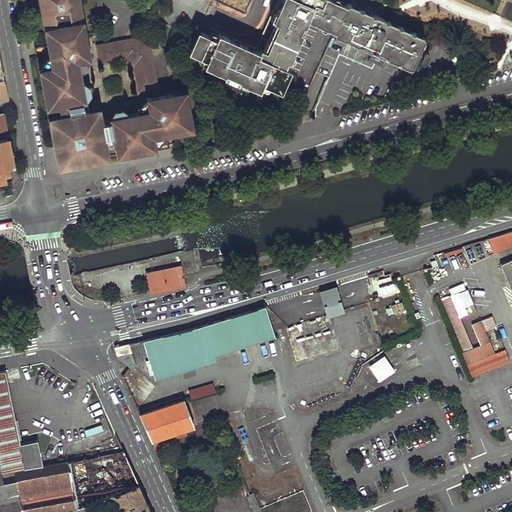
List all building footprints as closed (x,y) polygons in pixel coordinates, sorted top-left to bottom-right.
[(44,0),(45,2),(41,3),(49,43),(52,59),(38,61),(58,156),(73,167),(80,165),(158,149),(157,146),(156,137),(164,134),(183,130),(182,126),(189,124),(188,118),(193,117),(190,101),(185,103),(183,94),(176,96),(176,90),(147,96),(147,99),(149,108),(139,110),(106,117),(91,107),(84,73),(82,63),(91,61),(93,60),(80,0),(44,0)] [(320,26),(327,9),(309,1),(309,3),(302,0),(300,0),(292,20),(293,20),(275,61),(264,56),(261,57),(260,59),(259,61),(216,44),(219,39),(205,33),(196,55),(209,61),(207,67),(263,91),(266,84),(281,91),(292,64),(290,63),(307,23),(309,24),(310,21),(320,26)] [(334,32),(337,33),(348,7),(338,2),(333,0),(280,0),(259,49),(221,33),(219,39),(216,44),(259,61),(260,59),(261,57),(264,56),(275,61),(293,20),(292,20),(300,0),(302,0),(309,3),(309,1),(327,9),(320,26),(326,28),(334,32)] [(423,34),(350,4),(348,7),(337,33),(336,35),(337,37),(372,52),(391,60),(408,67),(412,68),(414,66),(426,40),(426,37),(423,34)] [(140,91),(145,90),(138,61),(144,53),(152,58),(150,47),(140,41),(129,43),(136,48),(131,55),(102,61),(103,66),(127,62),(135,66),(140,91)] [(131,55),(136,48),(129,43),(99,49),(102,61),(131,55)] [(425,62),(428,61),(430,54),(429,51),(426,51),(424,52),(422,59),(423,61),(425,62)] [(386,61),(391,60),(372,52),(374,56),(371,62),(384,67),(386,61)] [(158,87),(152,58),(144,53),(138,61),(145,90),(158,87)] [(86,72),(91,63),(91,61),(82,63),(84,73),(86,72)] [(139,110),(149,108),(147,99),(144,100),(138,108),(139,110)] [(0,103),(0,112),(1,112),(9,111),(7,102),(0,103)] [(165,138),(164,134),(156,137),(157,146),(159,145),(165,138)] [(0,179),(5,176),(9,169),(11,163),(6,138),(0,138),(0,179)] [(511,231),(489,239),(494,254),(511,248),(511,231)] [(511,259),(501,264),(511,291),(511,259)] [(150,292),(150,294),(185,287),(181,266),(146,273),(150,292)] [(336,285),(319,290),(323,304),(326,315),(343,310),(340,299),(336,285)] [(473,348),(452,295),(443,299),(474,375),(509,361),(504,349),(496,353),(482,320),(474,323),(482,345),(473,348)] [(386,319),(384,331),(407,335),(411,312),(400,310),(401,303),(385,301),(382,318),(386,319)] [(265,306),(144,339),(148,352),(155,376),(276,338),(265,306)] [(144,339),(138,341),(141,353),(148,352),(144,339)] [(138,341),(131,343),(137,364),(144,361),(141,353),(138,341)] [(115,347),(113,348),(116,353),(132,365),(137,364),(131,343),(115,347)] [(384,357),(369,366),(380,381),(394,371),(384,357)] [(0,511),(23,511),(15,471),(44,465),(39,440),(22,444),(7,370),(0,371),(0,511)] [(191,399),(216,392),(213,383),(189,390),(191,399)] [(179,399),(138,414),(153,446),(160,444),(159,440),(158,438),(181,430),(182,432),(185,442),(198,437),(194,425),(190,427),(179,399)] [(181,430),(158,438),(159,440),(182,432),(181,430)] [(68,462),(78,508),(97,500),(112,494),(139,483),(124,449),(68,462)] [(23,511),(101,511),(97,500),(78,508),(68,462),(67,461),(44,465),(15,471),(23,511)] [(112,494),(119,511),(137,511),(149,506),(144,495),(139,483),(112,494)]
